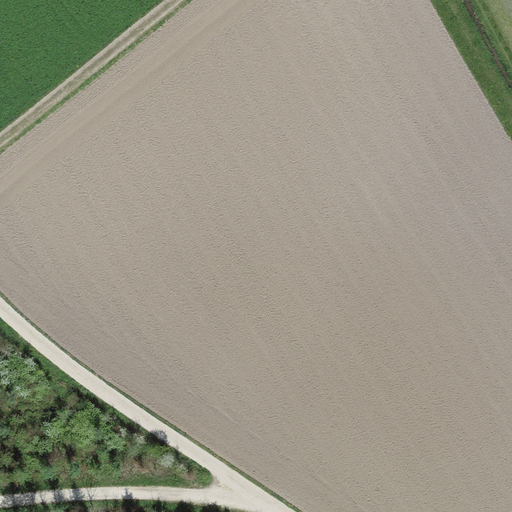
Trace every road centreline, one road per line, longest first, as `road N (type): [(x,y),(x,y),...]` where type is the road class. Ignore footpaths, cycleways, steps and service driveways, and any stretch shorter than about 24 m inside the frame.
road 1 (track): [(277,511),(36,345),(0,311)]
road 2 (track): [(0,501),(57,495),(264,502)]
road 3 (track): [(0,141),(176,0)]
